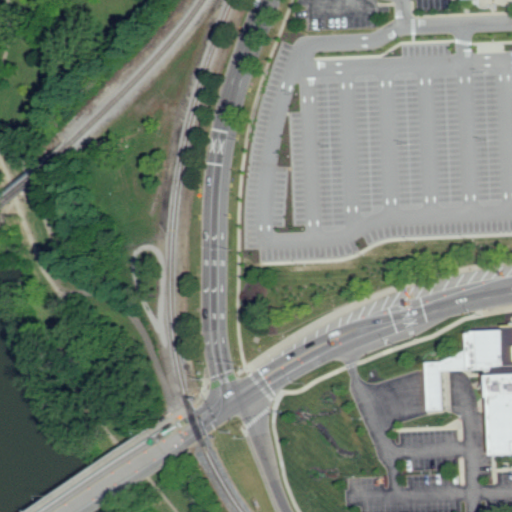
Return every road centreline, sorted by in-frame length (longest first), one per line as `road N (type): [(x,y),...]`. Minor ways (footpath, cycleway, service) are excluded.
road 1 (secondary): [(267,0),(235,87),(217,185),(215,334),(223,380)]
road 2 (primary): [(511,291),(406,316),(232,399)]
road 3 (residential): [(232,399),(247,409),(286,511)]
